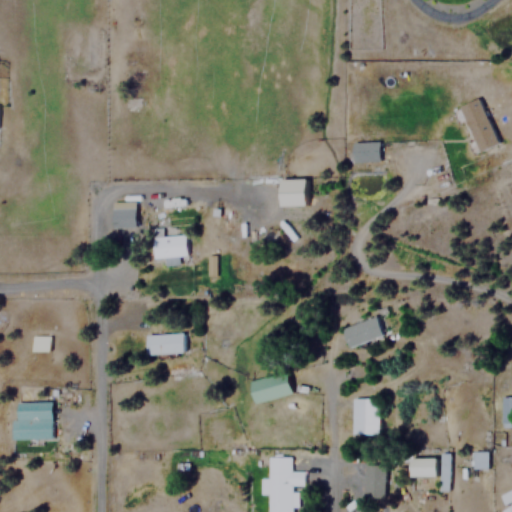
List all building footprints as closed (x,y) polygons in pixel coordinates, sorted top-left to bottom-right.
[(480,152),(499,143),(479,97),(459,106),(480,152)] [(352,141),(352,161),(380,161),(380,141),(352,141)] [(279,178),(280,205),(306,204),(305,178),(279,178)] [(135,208),(111,208),(111,227),(135,227),(135,208)] [(154,256),(185,256),(185,235),(154,235),(154,256)] [(206,275),(216,275),(215,255),(206,256),(206,275)] [(377,317),(342,326),(347,347),(383,337),(377,317)] [(184,333),(146,333),(146,353),(184,353),(184,333)] [(50,352),(50,336),(32,336),(31,351),(50,352)] [(292,395),(287,372),(250,379),(254,402),(292,395)] [(511,396),(501,396),(501,426),(511,426),(511,396)] [(379,398),(352,398),(352,434),(379,434),(379,398)] [(51,402),(12,402),(12,439),(52,439),(51,402)] [(472,468),(487,468),(487,451),(472,451),(472,468)] [(449,454),(440,454),(440,490),(449,490),(449,454)] [(292,511),(292,484),(305,484),(305,471),(291,471),(291,456),(269,456),(269,477),(262,477),(262,493),(269,493),(269,511),(292,511)] [(386,464),(367,464),(368,498),(387,498),(386,464)] [(511,511),(511,487),(500,493),(505,505),(501,507),(503,511),(511,511)]
